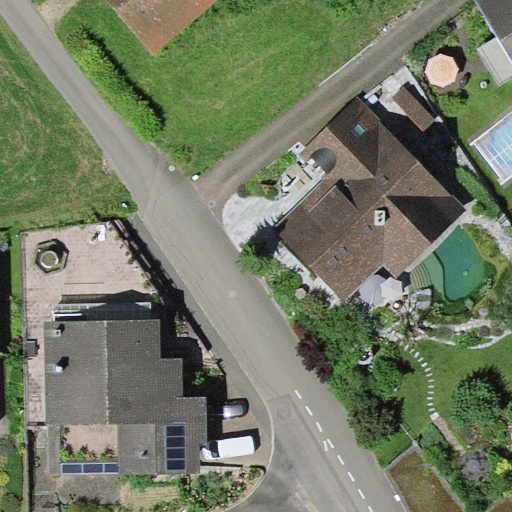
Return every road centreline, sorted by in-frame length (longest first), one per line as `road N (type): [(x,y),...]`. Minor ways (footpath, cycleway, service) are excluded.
road 1 (unclassified): [(362,511),(288,380),(131,160)]
road 2 (track): [(131,160),(11,0)]
